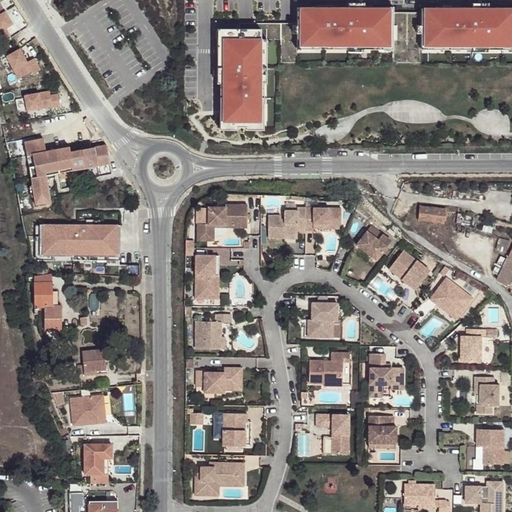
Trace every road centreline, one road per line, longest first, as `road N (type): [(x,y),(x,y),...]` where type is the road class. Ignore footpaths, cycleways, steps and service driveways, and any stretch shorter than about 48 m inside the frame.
road 1 (residential): [(184,173),(205,166),(511,165)]
road 2 (residential): [(160,511),(163,190)]
road 3 (unclassified): [(144,154),(114,131),(30,0)]
